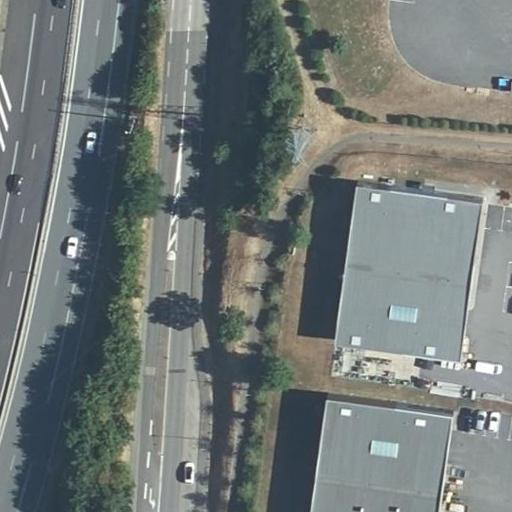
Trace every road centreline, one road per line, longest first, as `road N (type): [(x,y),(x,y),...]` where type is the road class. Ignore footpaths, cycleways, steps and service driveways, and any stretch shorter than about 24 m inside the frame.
road 1 (trunk): [(3,511),(58,309),(102,0)]
road 2 (unclassified): [(191,0),(154,511)]
road 3 (trunk): [(40,0),(0,250)]
